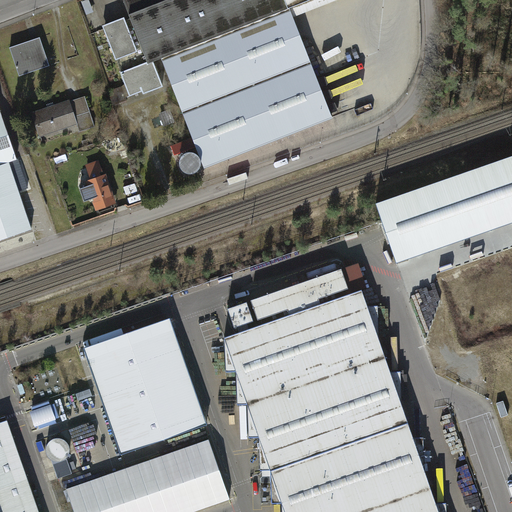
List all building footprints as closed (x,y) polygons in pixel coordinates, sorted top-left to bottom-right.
[(123,0),(131,19),(148,64),(163,58),(172,80),(206,166),(332,117),(293,18),(338,0),(123,0)] [(131,19),(106,29),(132,96),(172,80),(163,58),(148,64),(131,19)] [(43,40),(12,52),(21,76),(52,64),(43,40)] [(0,90),(0,240),(38,228),(15,165),(25,162),(0,90)] [(87,98),(33,113),(40,137),(81,126),(78,114),(90,111),(87,98)] [(511,155),(376,203),(397,262),(511,221),(511,155)] [(102,162),(89,167),(94,179),(90,181),(103,212),(120,204),(102,162)] [(339,271),(226,313),(235,339),(225,342),(281,511),(440,511),(363,294),(350,298),(339,271)] [(172,318),(85,347),(122,453),(209,423),(172,318)] [(60,422),(54,400),(31,406),(37,428),(60,422)] [(40,511),(8,419),(0,422),(0,511),(40,511)] [(62,456),(71,445),(57,435),(48,446),(62,456)] [(193,511),(230,500),(209,439),(67,488),(75,511),(193,511)] [(58,476),(73,473),(70,458),(55,461),(58,476)]
